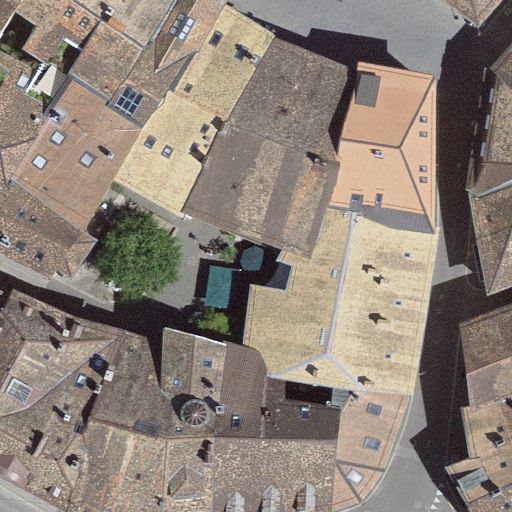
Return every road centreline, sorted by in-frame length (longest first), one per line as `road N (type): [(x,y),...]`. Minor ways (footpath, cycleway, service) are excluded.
road 1 (residential): [(0,253),(154,305),(238,32)]
road 2 (residential): [(451,69),(422,323)]
road 3 (residential): [(422,323),(395,511)]
road 4 (residential): [(335,0),(451,69)]
